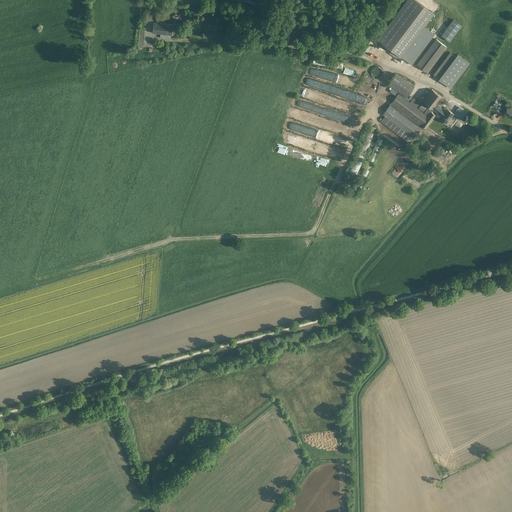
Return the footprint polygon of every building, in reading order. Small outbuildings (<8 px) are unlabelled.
[(433,14),(414,0),(407,0),(378,39),(411,64),(433,34),(423,26),(433,14)] [(448,41),(461,25),(452,19),(440,35),(448,41)] [(165,24),(154,23),(153,33),(157,33),(162,34),(164,34),(165,24)] [(173,25),(165,24),(164,34),(171,35),(173,25)] [(436,39),(417,65),(427,72),(446,47),(436,39)] [(450,53),(433,75),(439,79),(456,57),(450,53)] [(343,62),(313,57),(312,64),(342,69),(343,62)] [(319,70),(299,65),(297,71),(322,77),(323,72),(319,71),(319,70)] [(378,67),(376,67),(375,67),(374,67),(373,68),(372,69),(371,70),(371,71),(371,72),(371,74),(371,75),(372,76),(373,77),(374,77),(375,78),(376,78),(377,78),(378,78),(379,77),(380,77),(381,76),(381,75),(382,75),(382,74),(382,73),(382,72),(382,71),(382,70),(381,69),(381,68),(380,68),(379,67),(378,67)] [(414,86),(395,73),(388,84),(407,96),(414,86)] [(380,82),(365,74),(355,90),(371,100),(373,97),(377,92),(380,82)] [(443,97),(431,89),(422,101),(437,113),(441,115),(445,110),(444,109),(437,104),(439,102),(443,97)] [(428,116),(398,94),(391,103),(415,121),(422,126),(425,128),(437,113),(433,109),(428,116)] [(415,121),(391,103),(382,114),(385,116),(414,137),(422,126),(415,121)] [(445,107),(444,109),(445,110),(441,115),(439,118),(446,123),(453,114),(445,107)] [(293,110),(291,114),(307,121),(309,117),(293,110)] [(414,137),(385,116),(381,121),(410,143),(414,137)] [(303,132),(304,127),(289,122),(287,126),(303,132)] [(367,123),(355,150),(366,155),(378,128),(367,123)] [(376,136),(360,173),(367,176),(383,140),(376,136)] [(308,154),(275,144),(273,150),(306,160),(308,154)] [(366,155),(355,150),(347,170),(357,175),(366,155)]
